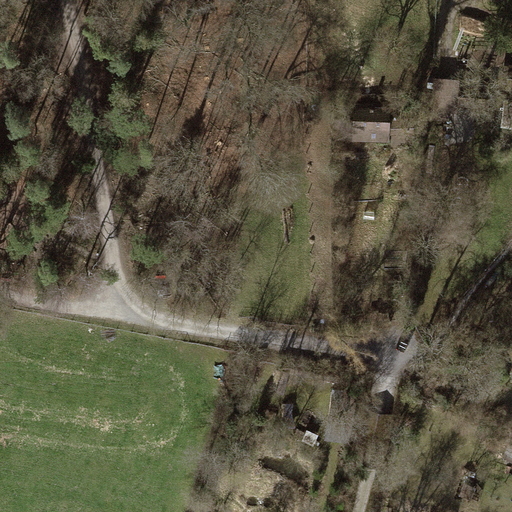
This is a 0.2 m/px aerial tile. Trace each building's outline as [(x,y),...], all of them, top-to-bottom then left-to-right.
[(466,19),(462,36),(490,43),(495,26),(466,19)] [(453,124),(455,80),(436,79),(434,123),(453,124)] [(388,111),(357,111),(357,129),(376,129),(376,139),(387,140),(388,111)] [(359,388),(334,384),(324,435),(349,439),(359,388)] [(469,482),(465,496),(481,501),(485,487),(469,482)]
